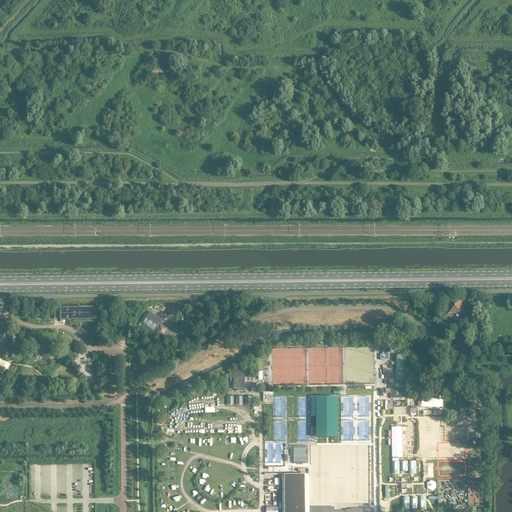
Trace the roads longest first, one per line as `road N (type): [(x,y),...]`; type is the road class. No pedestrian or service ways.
road 1 (primary): [(511,274),(0,280)]
road 2 (primary): [(0,288),(511,282)]
